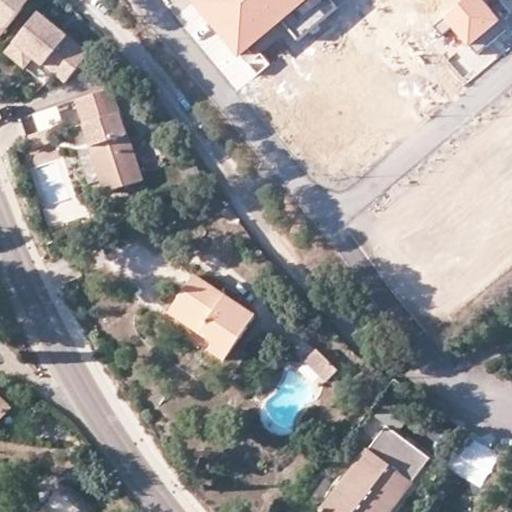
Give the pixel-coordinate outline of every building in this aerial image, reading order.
[(0,0),(0,33),(27,0),(0,0)] [(190,0),(239,58),(309,0),(190,0)] [(501,22),(482,0),(465,0),(434,27),(443,36),(453,28),(470,48),(501,22)] [(44,63),(65,80),(88,52),(37,11),(5,51),(24,66),(32,56),(42,65),(44,63)] [(83,122),(90,146),(98,143),(103,160),(96,163),(105,191),(141,179),(119,110),(112,86),(75,98),(83,122)] [(98,143),(90,146),(96,163),(103,160),(98,143)] [(218,336),(214,341),(209,349),(224,359),(252,314),(194,274),(170,311),(197,329),(200,324),(218,336)] [(197,329),(214,341),(218,336),(200,324),(197,329)] [(338,371),(318,353),(309,363),(328,381),(338,371)] [(0,396),(0,415),(9,406),(0,396)] [(391,424),(372,448),(416,482),(435,458),(391,424)] [(393,511),(416,482),(372,448),(325,509),(328,511),(393,511)]
